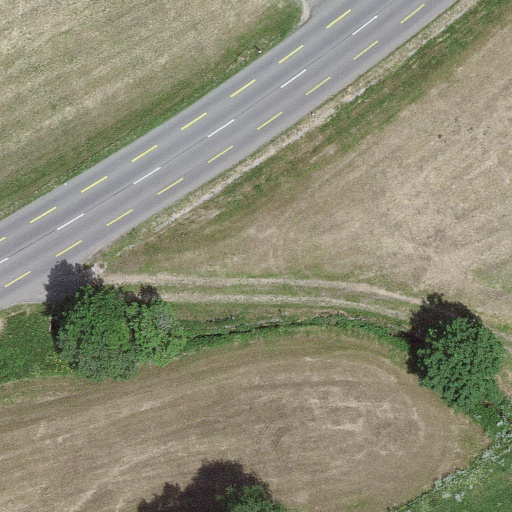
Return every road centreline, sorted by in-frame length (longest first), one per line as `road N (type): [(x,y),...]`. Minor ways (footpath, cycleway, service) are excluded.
road 1 (track): [(0,273),(60,288),(190,296),(325,289),(466,331),(511,355)]
road 2 (secondary): [(0,261),(296,77),(394,0)]
